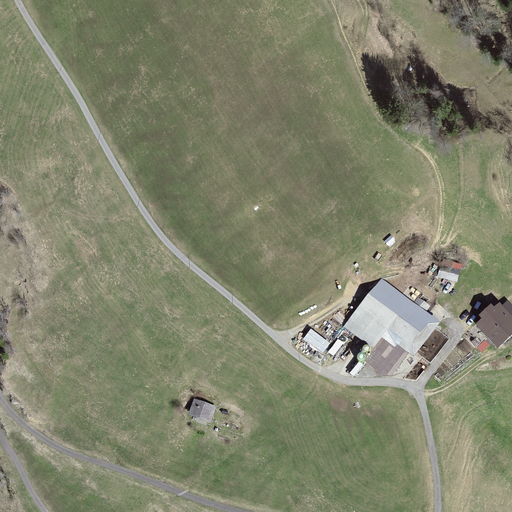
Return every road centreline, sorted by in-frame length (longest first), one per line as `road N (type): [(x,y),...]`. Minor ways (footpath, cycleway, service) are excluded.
road 1 (track): [(18,0),(157,231),(190,264),(316,368),(341,379),(396,382),(421,396)]
road 2 (track): [(241,511),(40,438),(0,393)]
